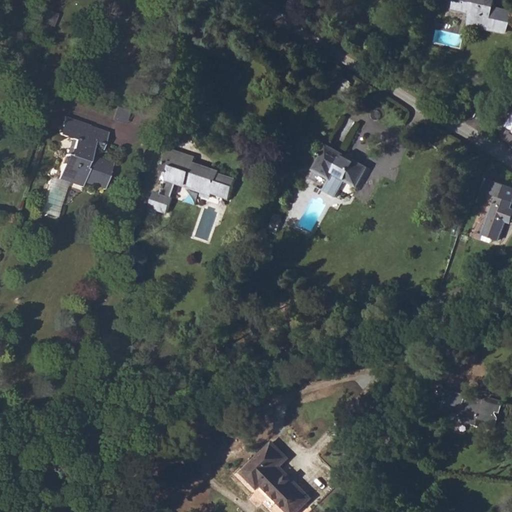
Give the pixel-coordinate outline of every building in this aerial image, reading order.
[(459,0),(453,0),(451,10),(472,14),(470,25),(480,27),(480,26),(506,31),(509,19),(510,19),(511,11),(502,9),(494,7),(494,0),(463,0),(464,1),(459,0)] [(59,171),(68,174),(66,181),(80,186),(83,179),(92,183),(91,185),(102,189),(110,164),(101,160),(99,165),(87,161),(89,156),(93,146),(102,149),(107,132),(88,125),(64,116),(58,134),(73,140),(68,155),(65,154),(59,171)] [(312,170),(330,179),(334,173),(344,179),(343,180),(356,187),(367,168),(326,145),(312,170)] [(149,206),(158,208),(157,210),(167,213),(172,197),(171,197),(175,184),(176,182),(202,190),(201,193),(201,195),(211,198),(212,194),(229,199),(233,188),(231,188),(234,178),(219,173),(220,170),(208,170),(201,168),(194,161),(195,157),(169,148),(161,170),(168,172),(165,184),(162,184),(161,187),(163,188),(162,193),(154,191),(149,206)] [(89,156),(87,161),(99,165),(101,160),(89,156)] [(194,161),(201,168),(208,170),(220,170),(194,161)] [(57,178),(66,181),(68,174),(59,171),(57,178)] [(484,235),(492,238),(499,241),(506,221),(509,222),(511,213),(511,208),(511,209),(511,205),(511,187),(494,181),(489,194),(496,196),(485,225),(481,224),(479,231),(482,233),(482,234),(484,235)] [(175,184),(201,193),(202,190),(176,182),(175,184)] [(484,235),(482,240),(491,243),(492,238),(484,235)] [(498,418),(495,413),(496,411),(500,412),(503,402),(490,398),(484,401),(474,398),(473,403),(466,401),(464,396),(448,391),(442,409),(461,415),(464,421),(495,429),(498,418)] [(258,488),(261,485),(287,511),(297,511),(312,498),(280,466),(289,458),(272,441),(242,472),(258,488)]
